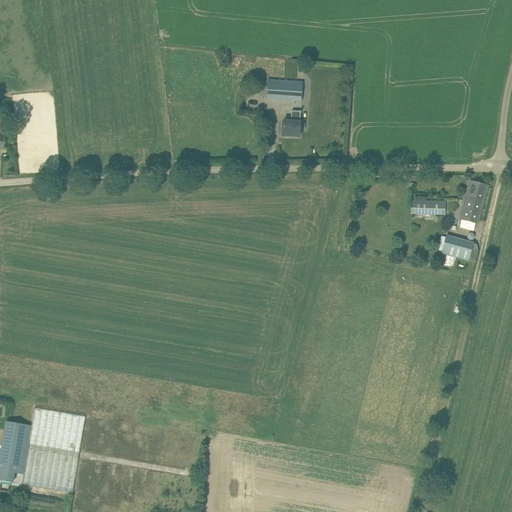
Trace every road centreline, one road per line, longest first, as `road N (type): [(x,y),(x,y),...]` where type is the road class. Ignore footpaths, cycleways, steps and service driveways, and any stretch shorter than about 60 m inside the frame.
road 1 (unclassified): [(511,170),(197,169),(0,184)]
road 2 (track): [(415,511),(506,169)]
